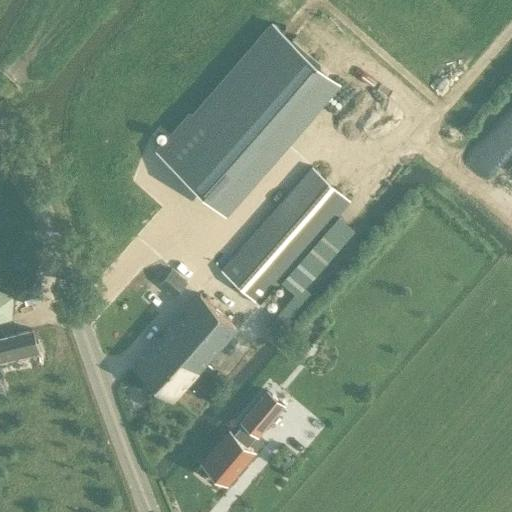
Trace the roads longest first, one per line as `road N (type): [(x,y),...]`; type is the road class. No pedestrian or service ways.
road 1 (track): [(139,451),(511,23)]
road 2 (unclassified): [(162,511),(29,167),(0,118)]
